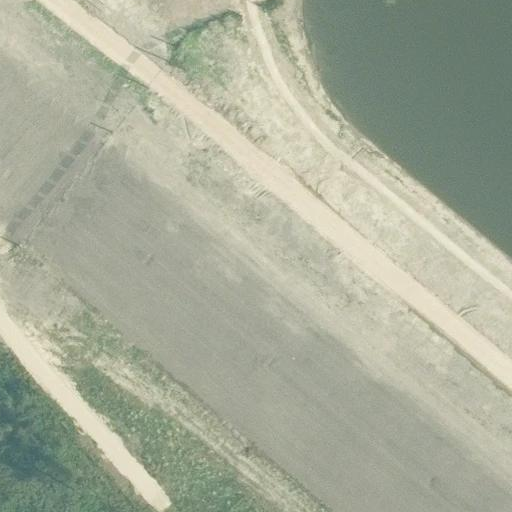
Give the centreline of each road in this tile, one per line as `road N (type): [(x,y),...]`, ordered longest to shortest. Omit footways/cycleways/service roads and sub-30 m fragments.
road 1 (motorway): [(508,511),(0,87)]
road 2 (motorway): [(0,181),(394,511)]
